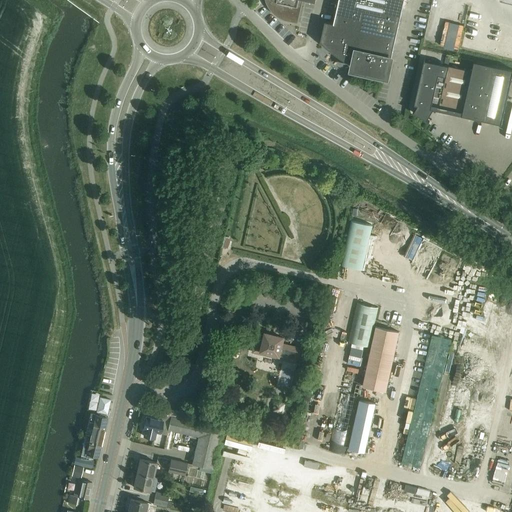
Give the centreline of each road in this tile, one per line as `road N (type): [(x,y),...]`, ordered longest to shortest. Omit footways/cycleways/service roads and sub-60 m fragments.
road 1 (secondary): [(186,53),(482,220)]
road 2 (secondary): [(482,220),(198,34)]
road 3 (unclassified): [(501,204),(333,88),(235,0)]
road 4 (tertiary): [(143,48),(111,143),(135,294)]
road 5 (tertiary): [(135,294),(126,143),(137,95),(160,59)]
road 6 (tertiary): [(98,511),(135,348),(135,294)]
